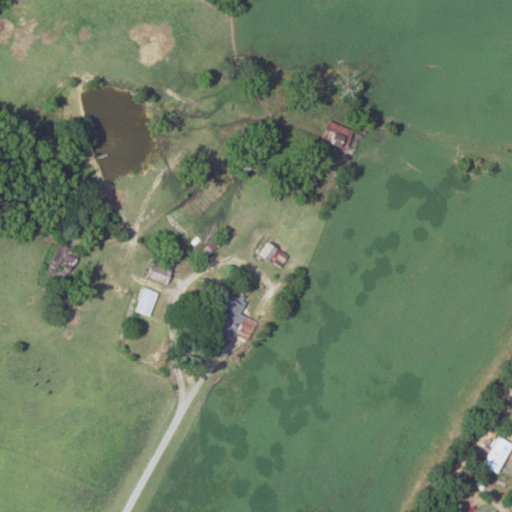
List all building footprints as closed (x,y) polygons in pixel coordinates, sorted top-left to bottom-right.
[(319,140),(343,152),(352,133),(329,120),(319,140)] [(45,273),(62,283),(79,256),(63,245),(45,273)] [(148,316),(157,295),(142,289),(134,310),(148,316)] [(230,340),(242,317),(237,314),(243,303),(225,293),(206,327),(230,340)] [(54,310),(67,312),(69,301),(57,298),(54,310)] [(480,467),(497,476),(511,447),(511,446),(495,437),(480,467)]
